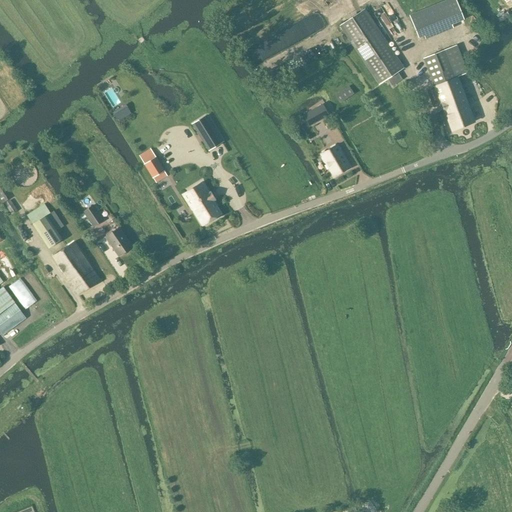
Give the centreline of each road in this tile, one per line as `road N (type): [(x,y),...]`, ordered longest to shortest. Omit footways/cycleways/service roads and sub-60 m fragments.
road 1 (unclassified): [(0,373),(149,273),(511,122)]
road 2 (tertiary): [(419,511),(511,350)]
